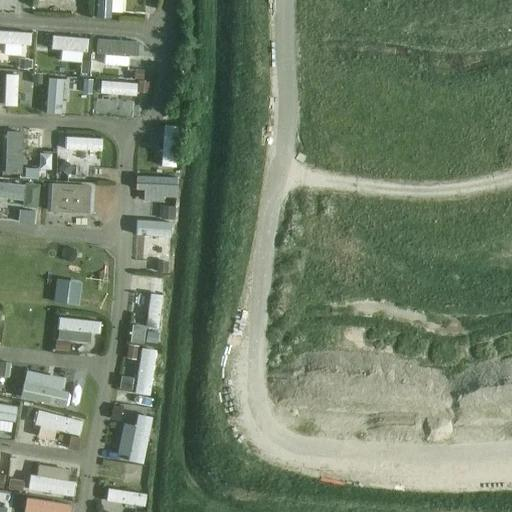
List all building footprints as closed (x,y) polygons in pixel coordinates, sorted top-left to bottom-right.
[(22,97),(36,98),(37,65),(24,64),(22,97)] [(89,67),(89,81),(103,80),(102,67),(89,67)] [(65,97),(82,98),(83,70),(66,70),(65,97)] [(120,71),(119,87),(156,89),(157,73),(120,71)] [(83,142),(121,145),(121,130),(84,128),(83,142)] [(57,161),(70,162),(71,147),(58,146),(57,161)] [(0,187),(41,189),(42,180),(0,178),(0,187)] [(162,195),(190,194),(189,179),(161,180),(162,195)] [(85,211),(86,188),(53,186),(52,209),(85,211)] [(185,226),(185,211),(155,210),(154,225),(185,226)] [(3,255),(3,271),(20,271),(20,255),(3,255)] [(173,319),(175,285),(167,284),(165,318),(173,319)] [(74,324),(83,324),(82,336),(106,337),(106,325),(118,325),(118,312),(75,310),(74,324)] [(170,387),(174,340),(157,339),(154,386),(170,387)] [(0,395),(0,423),(17,426),(21,398),(0,395)] [(134,397),(132,413),(161,418),(164,402),(134,397)] [(49,415),(57,418),(54,429),(71,435),(75,422),(96,428),(100,414),(54,400),(49,415)] [(162,499),(162,484),(121,482),(120,497),(162,499)]
